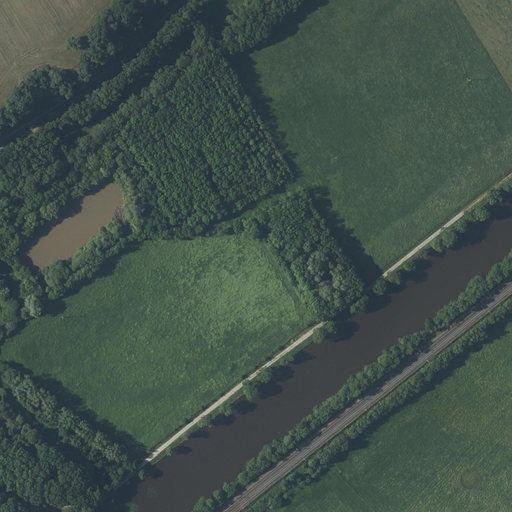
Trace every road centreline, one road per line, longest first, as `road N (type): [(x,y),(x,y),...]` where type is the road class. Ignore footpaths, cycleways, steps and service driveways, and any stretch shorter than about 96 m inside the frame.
road 1 (track): [(511,174),(85,511)]
road 2 (tertiary): [(0,144),(89,88),(184,0)]
road 3 (track): [(160,95),(232,210),(263,207),(289,189)]
road 4 (track): [(37,122),(70,164),(0,244)]
road 5 (track): [(70,164),(183,75)]
